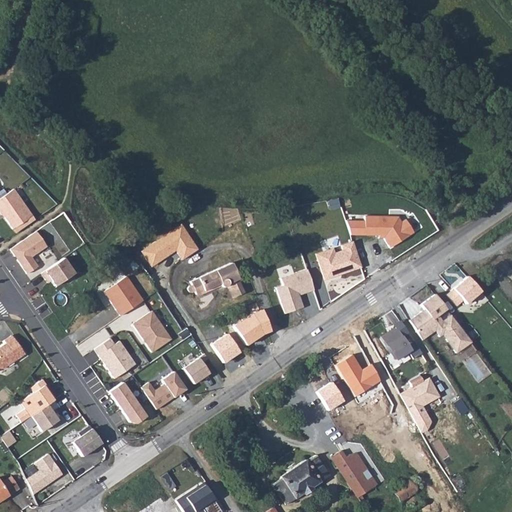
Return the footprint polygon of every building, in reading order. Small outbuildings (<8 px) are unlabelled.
[(12,189),(0,197),(0,211),(12,228),(31,215),(12,189)] [(397,217),(364,216),(364,221),(346,221),(350,235),(375,236),(383,238),(389,249),(412,233),(405,220),(402,222),(397,217)] [(180,225),(141,252),(152,266),(174,251),(181,262),(198,251),(180,225)] [(37,231),(11,249),(28,273),(39,265),(33,257),(48,247),(37,231)] [(352,242),(340,246),(342,251),(333,254),(332,249),(315,255),(324,281),(361,268),(352,242)] [(62,258),(40,273),(44,280),(48,277),(54,286),(73,273),(62,258)] [(196,290),(197,293),(221,281),(222,283),(227,283),(228,280),(235,293),(245,288),(230,260),(191,280),(193,284),(191,287),(192,289),(196,290)] [(306,270),(279,279),(281,286),(276,287),(284,313),(301,308),(297,295),(313,289),(306,270)] [(126,275),(104,291),(121,315),(143,299),(126,275)] [(479,290),(466,275),(445,294),(455,305),(461,300),(465,303),(479,290)] [(233,294),(235,293),(228,280),(227,283),(233,294)] [(221,281),(197,293),(199,295),(222,283),(221,281)] [(423,309),(408,320),(418,335),(424,330),(427,333),(433,329),(437,335),(440,333),(454,351),(470,340),(449,312),(438,320),(434,315),(444,307),(434,293),(419,304),(423,309)] [(153,310),(132,323),(152,352),(172,339),(153,310)] [(251,313),(231,325),(244,345),(260,334),(269,331),(262,310),(251,313)] [(409,349),(394,326),(379,336),(394,359),(409,349)] [(225,334),(209,344),(222,363),(238,353),(225,334)] [(0,346),(0,368),(2,369),(25,354),(11,335),(2,341),(4,344),(0,346)] [(108,338),(94,348),(114,377),(135,363),(118,339),(113,343),(108,338)] [(204,351),(182,366),(192,381),(208,370),(201,361),(207,356),(204,351)] [(348,355),(332,365),(351,396),(379,382),(371,363),(358,370),(348,355)] [(148,381),(141,387),(156,408),(185,387),(172,370),(160,378),(163,383),(154,389),(148,381)] [(150,380),(153,387),(162,383),(159,376),(150,380)] [(413,377),(402,383),(406,390),(399,393),(408,411),(421,434),(430,420),(421,404),(437,396),(427,378),(417,384),(413,377)] [(28,418),(54,399),(55,398),(42,379),(28,389),(32,393),(17,403),(22,411),(13,417),(18,424),(28,418)] [(325,410),(339,401),(327,382),(313,391),(325,410)] [(123,383),(108,393),(119,409),(133,398),(123,383)] [(133,398),(119,409),(130,425),(136,425),(147,418),(133,398)] [(54,399),(28,418),(39,434),(58,421),(52,412),(59,407),(54,399)] [(103,445),(88,425),(77,433),(80,436),(72,442),(82,456),(93,448),(95,450),(103,445)] [(9,432),(0,437),(0,438),(6,448),(16,442),(9,432)] [(378,487),(355,451),(349,452),(344,455),(340,450),(331,456),(359,499),(367,494),(368,495),(374,492),(373,490),(378,487)] [(38,470),(24,480),(31,495),(61,474),(47,453),(34,463),(38,470)] [(327,474),(314,454),(305,460),(304,459),(279,475),(280,477),(270,483),(284,503),(301,492),(302,494),(311,488),(310,486),(327,474)] [(10,477),(0,483),(0,484),(8,496),(19,489),(10,477)] [(414,489),(408,480),(393,489),(398,499),(414,489)] [(201,481),(173,498),(181,511),(193,511),(201,508),(203,511),(217,511),(219,511),(201,481)] [(0,501),(8,496),(0,484),(0,501)] [(160,498),(137,511),(179,511),(171,498),(163,502),(160,498)]
